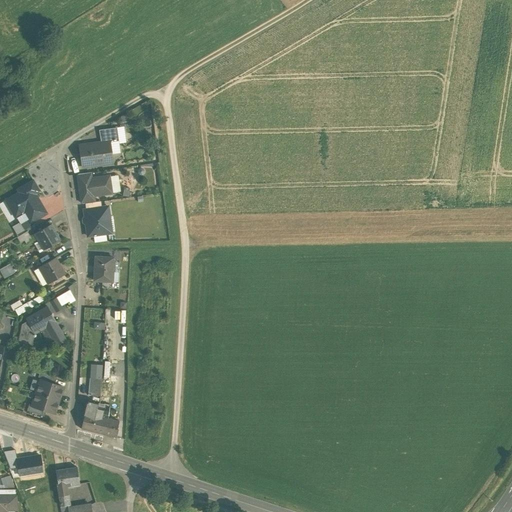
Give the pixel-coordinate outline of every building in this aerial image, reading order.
[(117,128),(99,130),(101,143),(109,142),(110,142),(119,141),(117,128)] [(101,143),(80,146),(83,168),(112,163),(110,142),(109,142),(101,143)] [(91,179),(80,180),(82,198),(93,196),(112,194),(109,176),(91,179)] [(20,193),(6,201),(15,218),(26,212),(25,211),(39,203),(35,195),(39,192),(33,181),(18,190),(20,193)] [(39,203),(25,211),(26,212),(27,214),(26,215),(30,223),(46,214),(39,203)] [(86,209),(84,210),(87,236),(112,233),(108,206),(102,207),(86,209)] [(27,220),(22,222),(25,228),(30,225),(27,220)] [(51,225),(35,234),(44,250),(60,241),(51,225)] [(27,232),(17,237),(20,243),(24,241),(30,237),(27,232)] [(114,258),(96,257),(94,281),(112,282),(113,272),(114,258)] [(55,258),(41,266),(46,275),(43,276),(48,284),(64,275),(58,265),(59,265),(55,258)] [(0,268),(4,277),(15,272),(11,263),(0,268)] [(56,298),(61,306),(69,302),(70,304),(76,300),(70,290),(56,298)] [(56,298),(50,302),(56,312),(62,309),(61,306),(56,298)] [(56,321),(48,307),(27,319),(35,333),(46,327),(53,338),(52,338),(57,346),(66,340),(55,321),(56,321)] [(88,320),(97,321),(98,308),(89,308),(88,320)] [(57,377),(40,372),(38,377),(55,383),(57,377)] [(92,378),(90,378),(88,393),(91,393),(91,396),(100,396),(101,379),(98,379),(92,378)] [(63,387),(40,380),(36,393),(59,401),(63,387)] [(59,401),(36,393),(32,406),(46,411),(54,414),(59,401)] [(120,397),(110,396),(109,405),(107,418),(104,434),(116,438),(118,429),(117,428),(119,421),(118,421),(120,397)] [(98,404),(88,401),(81,429),(104,434),(107,418),(101,417),(103,410),(97,409),(98,404)] [(46,411),(32,406),(29,405),(27,411),(44,416),(46,411)] [(77,468),(56,471),(58,486),(59,487),(64,487),(79,484),(77,468)] [(0,476),(0,485),(13,485),(13,476),(0,476)] [(64,487),(59,487),(58,486),(57,486),(61,507),(68,506),(66,494),(64,487)] [(0,496),(0,511),(6,511),(6,508),(16,508),(16,496),(0,496)]
